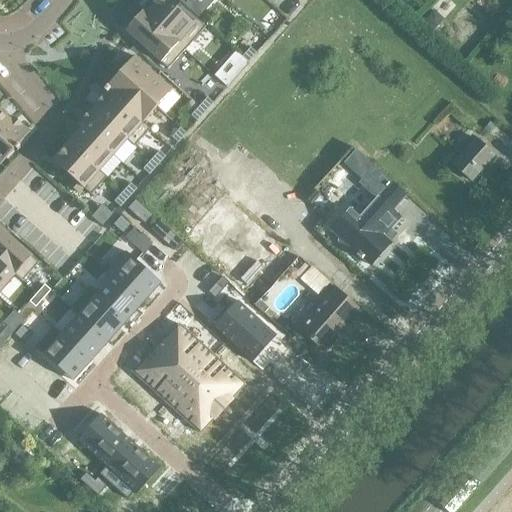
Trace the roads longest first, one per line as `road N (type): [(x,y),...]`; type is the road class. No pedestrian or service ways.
road 1 (residential): [(233,511),(95,386),(174,295),(331,435)]
road 2 (tertiary): [(331,435),(511,234)]
road 3 (residential): [(0,188),(47,134),(48,119),(10,59),(9,42)]
